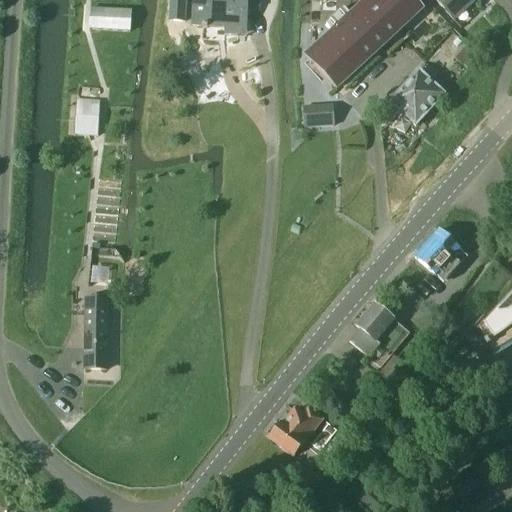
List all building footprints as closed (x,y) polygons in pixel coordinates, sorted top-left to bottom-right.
[(258,10),(259,0),(192,0),(191,28),(224,30),(223,37),(246,38),(247,10),(258,10)] [(332,32),(305,58),(336,91),(422,12),(410,0),(366,0),(350,16),(343,8),(325,25),(332,32)] [(432,0),(453,22),(453,21),(451,19),(471,0),(474,2),(475,0),(432,0)] [(132,30),(133,10),(92,7),(91,27),(132,30)] [(454,59),(467,70),(468,71),(477,61),(477,60),(464,49),(454,59)] [(389,106),(379,118),(388,126),(398,114),(399,114),(415,129),(444,97),(418,74),(389,106)] [(98,138),(100,104),(76,102),(74,136),(98,138)] [(333,106),(302,108),(304,130),(334,128),(333,106)] [(414,260),(435,279),(443,285),(446,282),(467,259),(462,255),(459,252),(438,233),(414,260)] [(482,320),(436,368),(443,366),(449,364),(455,363),(462,360),(468,358),(474,356),(480,353),(486,351),(488,351),(491,358),(495,356),(501,352),(508,348),(511,344),(511,292),(485,321),(482,320)] [(106,372),(108,302),(86,302),(84,372),(106,372)] [(373,306),(355,327),(359,331),(359,332),(348,343),(368,359),(367,360),(379,370),(408,336),(392,323),(393,323),(373,306)] [(372,372),(360,386),(377,401),(389,387),(404,368),(403,368),(403,367),(392,359),(377,377),(372,372)] [(292,459),(321,423),(307,412),(302,419),(293,412),(281,427),(280,425),(268,440),(292,459)] [(327,428),(311,449),(319,455),(329,463),(341,447),(342,447),(332,439),(335,435),(327,428)]
